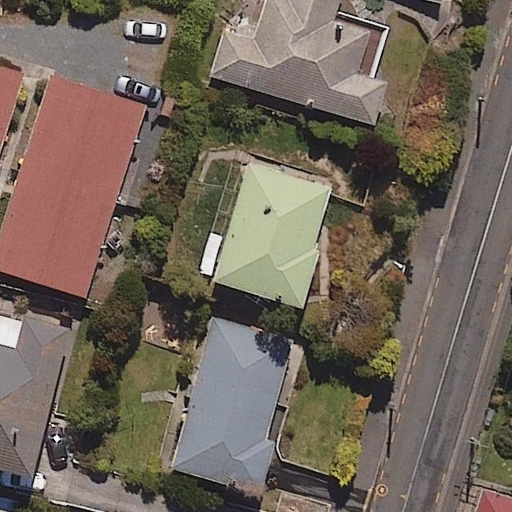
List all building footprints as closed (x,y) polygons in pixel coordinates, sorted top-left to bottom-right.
[(338,0),(263,0),(254,32),(225,23),(209,76),(373,124),(385,82),(360,75),(373,30),(333,18),(338,0)] [(0,148),(23,76),(0,69),(0,148)] [(144,104),(47,75),(0,229),(0,271),(85,297),(144,104)] [(332,186),(247,163),(215,283),(300,306),(332,186)] [(18,322),(0,316),(0,468),(30,476),(69,323),(21,311),(18,322)] [(291,348),(211,324),(169,468),(259,495),(275,442),(264,439),(291,348)] [(511,511),(511,498),(478,488),(470,511),(511,511)] [(13,511),(17,500),(0,496),(0,511),(13,511)]
